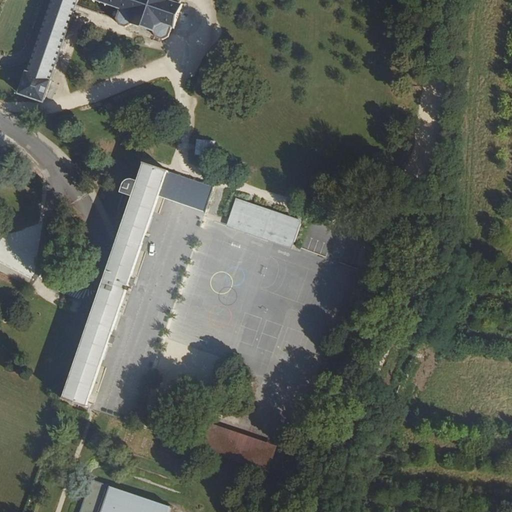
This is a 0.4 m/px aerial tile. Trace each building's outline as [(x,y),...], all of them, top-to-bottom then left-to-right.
[(51,0),(30,56),(29,59),(16,94),(36,102),(43,104),(77,9),(77,8),(80,0),(82,0),(117,14),(114,23),(116,31),(127,35),(129,29),(150,37),(154,43),(162,46),(168,45),(171,36),(176,36),(184,12),(181,9),(184,3),(182,0),(51,0)] [(196,141),(195,156),(213,157),(214,142),(196,141)] [(162,188),(167,176),(142,166),(134,187),(132,194),(131,197),(85,319),(54,399),(78,408),(83,396),(127,280),(157,200),(162,188)] [(185,183),(167,176),(162,188),(157,200),(176,207),(202,217),(212,193),(185,183)] [(132,194),(134,187),(131,186),(129,185),(130,183),(128,183),(127,183),(126,183),(124,183),(123,184),(122,185),(121,186),(121,187),(120,190),(122,191),(125,192),(129,193),(132,194)] [(280,224),(233,206),(224,226),(272,244),(280,224)] [(270,454),(192,427),(184,445),(239,464),(263,472),(270,454)] [(158,511),(162,501),(83,473),(69,511),(158,511)]
